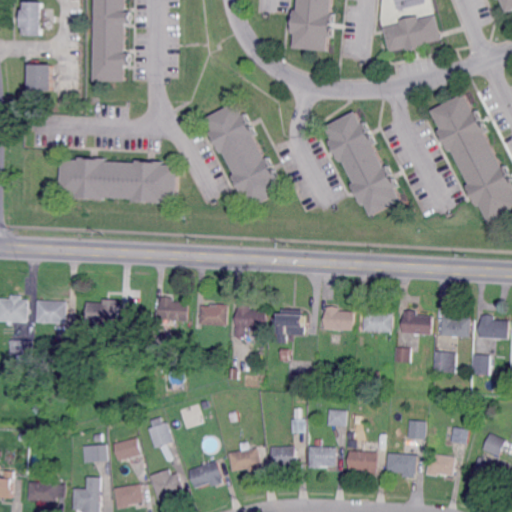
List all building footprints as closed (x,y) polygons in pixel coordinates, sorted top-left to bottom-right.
[(128,0),(128,10),(133,11),(133,22),(127,21),(126,52),(132,52),(131,64),(126,63),(126,79),(97,79),(97,0),(128,0)] [(333,0),(332,11),(335,11),(333,35),(330,35),(328,48),(295,45),(296,32),(294,32),(296,8),(299,8),(299,0),(333,0)] [(511,0),(496,0),(500,12),(511,7),(511,0)] [(45,35),(27,35),(27,27),(24,27),(24,9),(27,9),(27,1),(45,2),(45,35)] [(442,37),(424,41),(425,45),(407,49),(407,47),(391,51),(385,26),(401,23),(400,20),(418,16),(419,17),(436,13),(442,37)] [(55,90),(32,90),(32,64),(55,64),(55,90)] [(475,110),(477,109),(488,130),(486,131),(503,166),(506,164),(511,175),(511,210),(491,221),(482,203),(480,204),(469,184),(471,183),(454,149),(452,151),(441,129),(444,128),(435,110),(466,93),(475,110)] [(244,113),(246,112),(257,132),(255,133),(267,156),(268,156),(279,177),(277,178),(283,190),(254,205),(248,193),(245,195),(234,174),(237,172),(225,149),(223,151),(212,130),(214,129),(208,117),(238,101),(244,113)] [(364,122),(366,121),(377,142),(374,143),(386,165),(388,164),(399,186),(396,187),(402,199),(372,214),(366,202),(363,204),(353,183),(356,181),(344,158),(342,159),(332,138),(333,137),(327,125),(358,110),(364,122)] [(107,157),(107,160),(138,161),(138,159),(164,160),(164,163),(180,164),(179,200),(163,199),(163,201),(136,200),(136,197),(106,195),(105,197),(79,196),(79,192),(64,192),(65,157),(81,158),(81,156),(107,157)] [(25,300),(32,300),(31,323),(1,321),(2,299),(14,300),(14,296),(25,296),(25,300)] [(191,321),(162,319),(163,297),(177,297),(176,301),(192,302),(191,321)] [(121,304),(123,304),(122,325),(116,324),(116,329),(103,328),(103,324),(88,323),(90,301),(106,302),(106,298),(121,299),(121,304)] [(70,322),(40,321),(41,300),(70,301),(70,322)] [(230,325),(203,324),(205,305),(220,306),(220,303),(231,304),(230,325)] [(267,330),(248,329),(247,338),(244,338),(244,340),(240,339),(240,338),(237,338),(238,327),(240,306),(252,307),(252,310),(268,311),(267,330)] [(356,330),(328,328),(329,306),(342,307),(342,310),(357,311),(356,330)] [(395,332),(366,331),(367,308),(381,309),(381,313),(396,314),(395,332)] [(306,336),(289,335),(289,338),(279,337),(279,330),(274,329),(275,318),(281,315),(281,309),(308,311),(306,336)] [(434,334),(405,333),(406,310),(419,311),(419,315),(435,315),(434,334)] [(473,336),(444,335),(445,312),(459,313),(458,317),(474,318),(473,336)] [(511,339),(483,338),(484,315),(497,316),(497,319),(511,319),(511,339)] [(35,355),(34,355),(34,362),(18,361),(18,355),(13,355),(13,340),(35,340),(35,355)] [(73,361),(57,360),(58,345),(73,345),(73,361)] [(417,361),(413,361),(413,362),(397,362),(398,347),(414,347),(413,355),(418,355),(417,361)] [(291,360),(282,360),(283,349),(291,350),(291,360)] [(128,368),(116,367),(117,351),(129,352),(128,368)] [(457,372),(434,371),(436,351),(458,352),(457,372)] [(490,376),(473,375),(475,354),(492,356),(490,376)] [(290,378),(291,362),(315,363),(314,379),(290,378)] [(240,378),(230,377),(231,366),(241,367),(240,378)] [(233,421),(230,411),(238,409),(240,419),(233,421)] [(347,426),(329,425),(330,409),(348,411),(347,426)] [(472,420),(460,419),(461,409),(473,410),(472,420)] [(165,424),(169,422),(175,442),(157,448),(151,429),(155,427),(153,420),(163,417),(165,424)] [(294,432),(293,419),(306,419),(306,432),(294,432)] [(211,430),(209,423),(216,421),(218,429),(211,430)] [(426,440),(409,439),(410,421),(427,422),(426,440)] [(469,444),(445,440),(448,425),(472,429),(469,444)] [(500,458),(484,450),(494,427),(510,434),(507,441),(508,442),(500,458)] [(130,439),(139,436),(143,453),(121,459),(117,442),(126,439),(125,434),(129,433),(130,439)] [(323,446),(339,447),(338,466),(323,465),(322,468),(311,467),(312,446),(316,446),(316,439),(324,439),(323,446)] [(253,449),(261,448),(264,470),(252,472),(251,468),(235,471),(232,452),(245,450),(244,444),(252,442),(253,449)] [(94,461),(93,446),(109,445),(110,460),(94,461)] [(275,466),(275,447),(298,447),(299,465),(275,466)] [(379,474),(366,474),(366,470),(351,469),(352,450),(381,452),(379,474)] [(418,477),(405,476),(405,472),(390,471),(391,453),(419,455),(418,477)] [(456,475),(440,473),(440,476),(429,474),(432,453),(459,457),(456,475)] [(490,490),(471,481),(482,457),(499,464),(493,478),(495,479),(490,490)] [(215,486),(213,483),(199,488),(193,470),(219,461),(227,482),(215,486)] [(175,475),(181,473),(187,490),(172,495),(173,498),(162,501),(153,474),(172,468),(175,475)] [(14,498),(0,496),(0,477),(7,478),(8,470),(17,471),(14,498)] [(101,508),(86,508),(86,511),(75,510),(76,488),(88,489),(88,477),(102,478),(101,508)] [(67,498),(59,497),(59,503),(30,500),(32,482),(68,485),(67,498)] [(121,509),(118,488),(144,484),(147,502),(132,504),(132,507),(121,509)]
